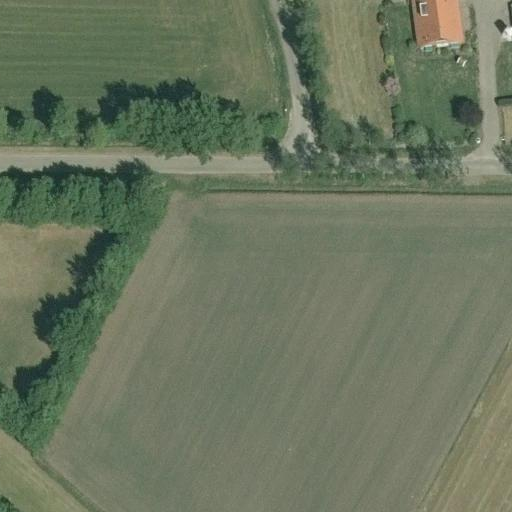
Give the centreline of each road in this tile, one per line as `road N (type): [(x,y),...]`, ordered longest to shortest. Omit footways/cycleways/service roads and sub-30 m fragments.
road 1 (unclassified): [(0,171),(311,165)]
road 2 (unclassified): [(511,166),(311,165)]
road 3 (unclassified): [(311,165),(275,0)]
